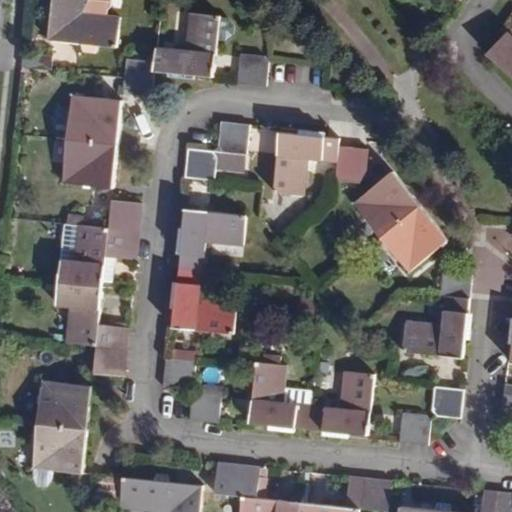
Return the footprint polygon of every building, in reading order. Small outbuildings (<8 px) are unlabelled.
[(53,0),(50,40),(83,43),(86,52),(98,53),(102,45),(118,47),(121,14),(114,13),(115,7),(118,5),(118,0),(53,0)] [(158,61),(158,69),(184,71),(186,73),(186,78),(215,81),(222,15),(192,12),(188,47),(160,45),(158,61)] [(511,29),(490,52),(511,71),(511,29)] [(56,55),(24,52),(22,68),(54,71),(56,55)] [(267,55),(243,52),(240,84),(268,86),(271,61),(267,55)] [(158,69),(158,61),(128,58),(125,87),(155,89),(158,69)] [(69,139),(119,144),(124,101),(73,95),(69,139)] [(250,123),(224,120),(220,143),(225,150),(247,152),(250,123)] [(339,161),(341,145),(342,137),(311,134),(311,129),(281,126),(274,191),(304,194),(308,158),(339,161)] [(119,144),(69,139),(64,183),(115,188),(119,144)] [(341,145),(339,161),(337,175),(361,178),(367,174),(369,148),(341,145)] [(215,149),(189,147),(186,176),(218,180),(220,155),(215,149)] [(356,204),(384,238),(424,205),(396,170),(356,204)] [(111,227),(141,229),(144,201),(114,198),(111,227)] [(181,267),(205,270),(208,240),(245,243),(248,212),(183,205),(179,237),(184,237),(181,267)] [(424,205),(384,238),(413,272),(453,240),(424,205)] [(141,229),(111,227),(79,224),(67,222),(61,281),(104,286),(105,278),(119,280),(121,256),(138,257),(141,229)] [(446,294),(471,296),(475,269),(449,265),(444,268),(441,293),(446,294)] [(205,270),(181,267),(179,297),(174,297),(171,327),(236,333),(240,303),(202,299),(205,270)] [(119,280),(105,278),(104,286),(118,287),(119,280)] [(104,286),(61,281),(58,306),(70,306),(67,341),(99,344),(129,347),(131,332),(100,330),(104,286)] [(468,329),(471,296),(446,294),(443,326),(405,322),(402,352),(469,359),(472,329),(468,329)] [(511,336),(509,363),(511,362),(511,383),(507,383),(503,420),(511,420),(511,336)] [(129,347),(99,344),(96,372),(126,375),(129,347)] [(199,359),(168,356),(166,387),(190,389),(197,384),(199,359)] [(281,424),(311,427),(314,400),(315,389),(284,386),(287,363),(256,360),(249,425),(280,428),(281,424)] [(343,403),(314,400),(311,427),(341,430),(341,435),(371,438),(378,372),(346,369),(343,403)] [(41,379),(37,421),(90,427),(94,383),(41,379)] [(466,388),(436,385),(434,408),(439,414),(463,416),(466,388)] [(222,391),(200,389),(195,394),(193,419),(218,422),(222,391)] [(427,413),(403,410),(400,441),(430,444),(433,420),(427,413)] [(85,472),(90,427),(37,421),(32,475),(39,485),(47,486),(56,478),(57,469),(85,472)] [(243,494),(246,466),(216,463),(213,491),(243,494)] [(246,466),(243,494),(240,511),(303,511),(304,500),(258,495),(260,467),(246,466)] [(155,478),(125,475),(122,507),(170,511),(200,511),(203,484),(170,480),(168,474),(158,472),(155,478)] [(93,504),(122,507),(125,475),(96,473),(93,504)] [(361,511),(362,506),(365,477),(350,476),(348,504),(304,500),(303,511),(361,511)] [(393,480),(365,477),(362,506),(390,509),(393,480)] [(511,511),(511,492),(501,491),(486,489),(483,511),(511,511)] [(471,511),(453,510),(451,503),(439,502),(435,509),(403,506),(402,511),(471,511)]
